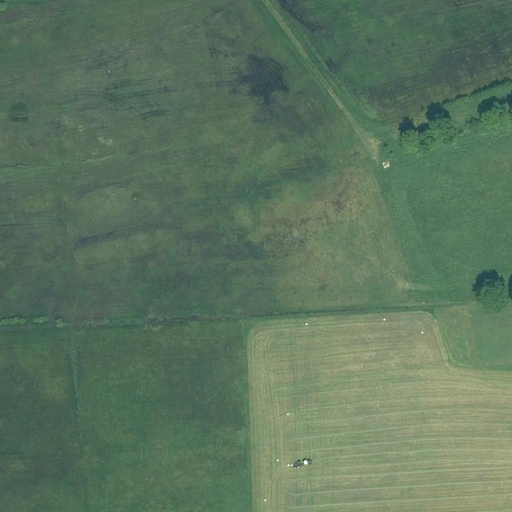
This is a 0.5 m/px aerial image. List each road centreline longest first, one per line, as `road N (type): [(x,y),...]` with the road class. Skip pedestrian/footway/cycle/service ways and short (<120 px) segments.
road 1 (track): [(374,148),(267,0)]
road 2 (track): [(511,106),(374,148)]
